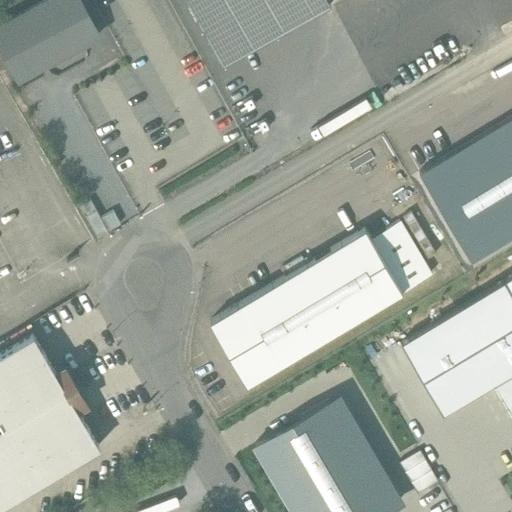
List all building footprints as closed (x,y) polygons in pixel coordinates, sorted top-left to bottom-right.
[(98,36),(78,0),(49,0),(0,27),(0,47),(18,80),(98,36)] [(186,0),(222,65),(330,6),(326,0),(186,0)] [(511,116),(418,172),(469,258),(511,233),(511,116)] [(370,237),(401,290),(429,273),(398,221),(370,237)] [(364,228),(209,319),(246,381),(401,290),(370,237),(364,228)] [(511,295),(504,281),(400,343),(441,412),(491,383),(511,417),(511,295)] [(0,504),(98,446),(33,335),(0,354),(0,504)] [(79,389),(88,409),(98,404),(89,384),(79,389)] [(383,511),(393,507),(329,400),(253,445),(293,511),(383,511)] [(401,458),(417,488),(437,477),(422,447),(401,458)]
